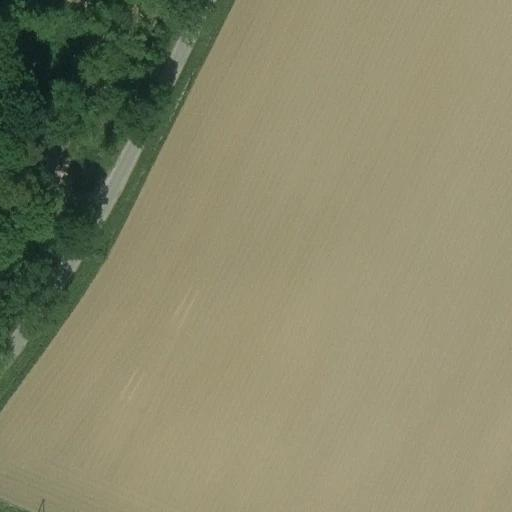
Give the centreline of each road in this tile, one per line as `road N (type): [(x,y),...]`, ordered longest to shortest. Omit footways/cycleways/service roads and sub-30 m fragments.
road 1 (unclassified): [(0,368),(87,232),(209,0)]
road 2 (track): [(0,29),(87,232)]
